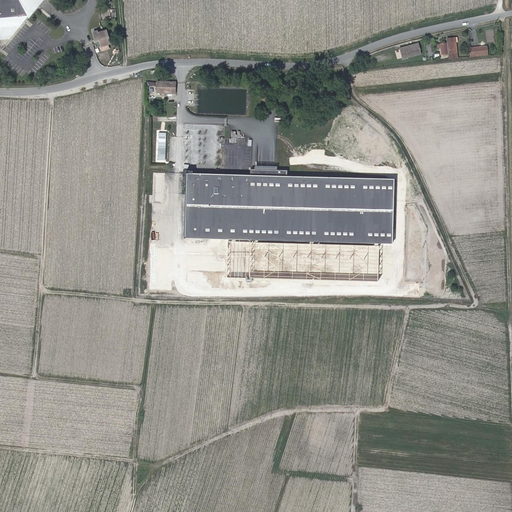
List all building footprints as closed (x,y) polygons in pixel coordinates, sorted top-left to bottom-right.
[(0,0),(0,37),(14,37),(25,23),(26,23),(44,0),(0,0)] [(93,33),(96,42),(100,40),(100,42),(97,43),(95,45),(96,47),(97,47),(100,46),(102,51),(109,48),(107,44),(110,43),(106,31),(98,34),(97,31),(93,33)] [(455,58),(453,41),(456,41),(456,37),(447,38),(448,43),(441,43),(441,44),(441,48),(442,54),(449,53),(449,58),(455,58)] [(405,47),(398,48),(401,59),(420,54),(417,43),(406,46),(407,48),(405,48),(405,47)] [(470,57),(488,55),(487,46),(470,48),(470,57)] [(175,93),(175,82),(158,82),(158,93),(175,93)] [(392,243),(394,179),(287,177),(251,176),(192,174),(187,174),(185,237),(392,243)] [(241,256),(241,246),(173,245),(172,255),(241,256)]
